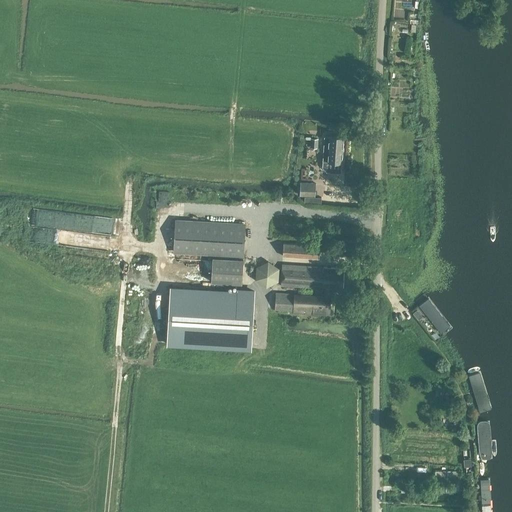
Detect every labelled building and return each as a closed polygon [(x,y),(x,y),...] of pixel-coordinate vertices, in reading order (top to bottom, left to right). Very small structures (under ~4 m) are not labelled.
[(324,137),(323,161),(342,162),(342,151),(344,150),(344,147),(343,146),(343,136),(330,135),(330,137),(324,137)] [(312,182),(298,181),(297,194),(311,195),(312,182)] [(173,254),(242,257),(244,226),(174,223),(173,254)] [(319,245),(283,243),(282,256),(319,258),(319,245)] [(241,285),(242,261),(212,260),(211,284),(241,285)] [(343,289),(344,268),(282,264),(281,286),(324,289),(323,295),(294,293),(294,294),(276,292),(275,310),(293,311),(293,312),(330,314),(331,294),(330,294),(331,293),(332,293),(332,289),(343,289)] [(438,334),(445,342),(464,326),(428,284),(409,300),(427,320),(438,334)] [(238,293),(171,288),(168,344),(251,349),(254,292),(238,291),(238,293)] [(468,402),(471,417),(491,415),(489,406),(480,369),(461,374),(464,389),(468,402)] [(491,415),(471,417),(476,464),(496,461),(491,415)] [(456,470),(436,468),(435,479),(455,480),(456,470)] [(497,511),(496,472),(478,473),(478,511),(497,511)]
